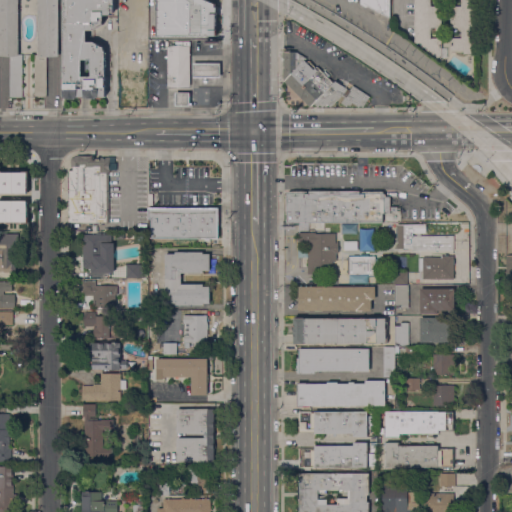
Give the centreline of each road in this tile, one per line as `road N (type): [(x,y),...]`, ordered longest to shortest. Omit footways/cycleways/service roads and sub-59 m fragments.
road 1 (residential): [(486,511),(484,215),(440,167),(438,130)]
road 2 (residential): [(47,511),(49,131)]
road 3 (primary): [(254,224),(254,511)]
road 4 (secondary): [(141,131),(0,131)]
